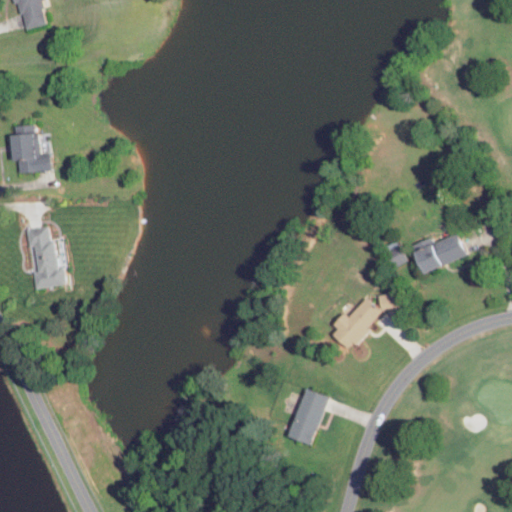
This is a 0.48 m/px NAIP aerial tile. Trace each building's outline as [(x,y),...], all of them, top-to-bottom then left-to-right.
[(28,29),(48,23),(44,8),(46,7),(44,0),(14,0),(15,3),(18,2),(21,14),(24,13),(28,29)] [(17,127),(35,125),(36,134),(41,133),(42,154),(52,154),(53,171),(20,173),(19,161),(15,161),(13,136),(18,135),(17,127)] [(27,229),(48,226),(50,240),(55,239),(59,266),(64,266),(67,284),(37,288),(35,272),(39,271),(35,245),(30,246),(27,229)] [(426,273),(468,254),(457,232),(434,243),(431,237),(413,245),(426,273)] [(403,306),(399,290),(382,294),(386,311),(403,306)] [(367,296),(383,310),(349,349),(333,335),(340,328),(335,324),(345,313),(349,317),(367,296)] [(309,388),(331,397),(312,444),(290,435),(309,388)]
